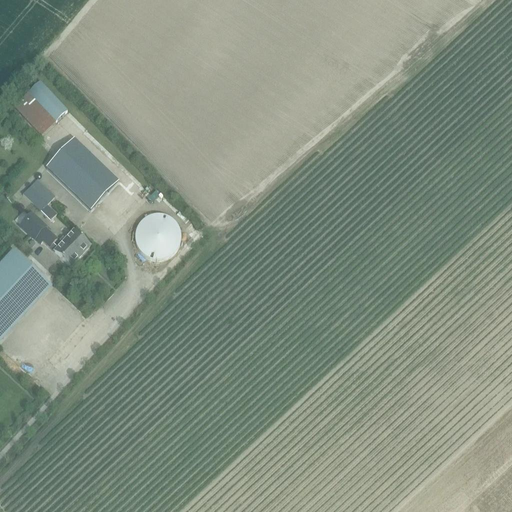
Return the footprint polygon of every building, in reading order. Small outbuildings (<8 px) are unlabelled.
[(38,81),(10,110),(43,141),(71,111),(38,81)] [(74,142),(49,168),(93,210),(121,181),(77,139),(74,142)] [(47,206),(48,205),(54,198),(37,183),(24,197),(51,222),(56,215),(47,206)] [(33,217),(22,229),(35,241),(38,238),(43,243),(50,249),(54,245),(58,241),(49,233),(51,232),(48,229),(46,231),(45,230),(46,229),(33,217)] [(143,259),(148,262),(155,264),(161,264),(168,262),(173,258),(177,253),(180,246),(180,240),(179,233),(175,227),(171,223),(165,220),(159,219),(152,219),(146,222),(141,226),(138,231),(136,236),(135,243),(136,249),(139,254),(143,259)] [(55,253),(71,268),(90,248),(74,233),(66,242),(63,239),(60,242),(63,245),(58,249),(55,253)] [(13,253),(0,266),(0,332),(46,283),(13,253)] [(64,288),(61,292),(69,300),(72,297),(64,288)] [(26,332),(24,334),(23,331),(8,340),(15,351),(32,340),(26,332)]
